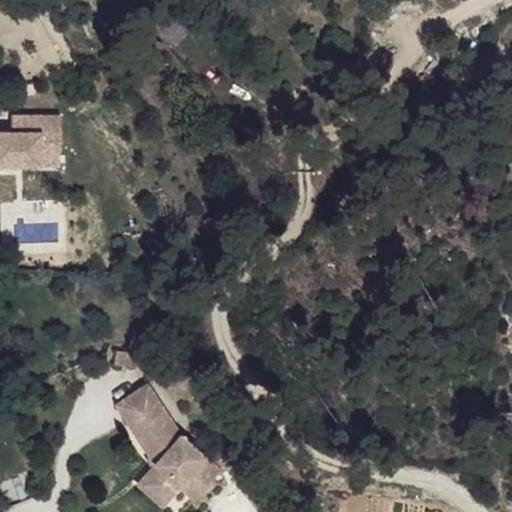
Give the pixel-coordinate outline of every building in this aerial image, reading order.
[(0,144),(0,178),(9,180),(9,175),(42,178),(42,168),(78,173),(83,133),(34,128),(32,144),(12,142),(12,146),(0,144)] [(78,173),(42,168),(42,178),(77,182),(78,173)] [(26,319),(28,328),(43,326),(42,317),(26,319)] [(144,383),(114,405),(153,463),(142,477),(167,499),(179,484),(203,455),(177,436),(144,383)] [(203,455),(179,484),(195,497),(219,468),(203,455)] [(142,477),(136,483),(161,504),(167,499),(142,477)]
